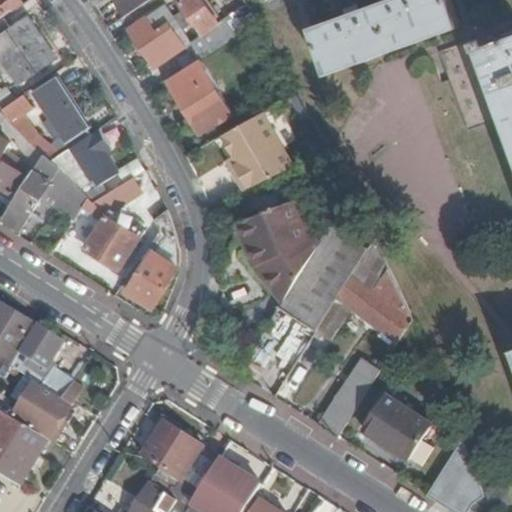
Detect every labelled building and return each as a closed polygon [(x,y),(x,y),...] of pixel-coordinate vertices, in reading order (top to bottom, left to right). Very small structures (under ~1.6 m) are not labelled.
[(0,0),(0,20),(23,5),(19,0),(0,0)] [(176,0),(202,35),(218,24),(202,0),(176,0)] [(449,0),(388,0),(310,27),(326,74),(458,27),(449,0)] [(168,26),(155,34),(145,20),(127,32),(154,69),(184,49),(168,26)] [(54,61),(27,22),(0,39),(0,57),(18,84),(54,61)] [(511,35),(480,47),(478,41),(442,54),(470,133),(506,120),(511,136),(511,35)] [(198,135),(231,116),(198,60),(167,81),(198,135)] [(55,83),(39,94),(54,118),(65,135),(70,142),(86,133),(55,83)] [(0,111),(17,101),(7,86),(0,89),(0,111)] [(22,98),(17,101),(0,111),(0,113),(8,122),(20,114),(30,108),(22,98)] [(32,113),(30,108),(20,114),(23,119),(32,113)] [(0,113),(0,127),(21,150),(30,144),(8,122),(0,113)] [(20,114),(8,122),(30,144),(37,139),(31,132),(23,119),(20,114)] [(274,116),(227,132),(246,190),(293,175),(274,116)] [(54,118),(48,123),(58,139),(65,135),(54,118)] [(109,146),(98,131),(91,135),(55,157),(48,161),(74,187),(93,176),(99,186),(115,177),(101,151),(109,146)] [(30,144),(43,156),(48,161),(55,157),(37,139),(30,144)] [(7,158),(12,150),(0,142),(0,189),(11,196),(23,177),(22,176),(3,164),(7,158)] [(21,150),(36,166),(43,156),(30,144),(21,150)] [(48,161),(43,156),(36,166),(1,220),(19,232),(38,203),(42,197),(56,206),(65,212),(61,218),(70,223),(79,209),(86,199),(74,187),(48,161)] [(3,164),(22,176),(26,171),(7,158),(3,164)] [(139,194),(130,181),(92,205),(105,216),(139,194)] [(38,203),(52,212),(56,206),(42,197),(38,203)] [(86,199),(79,209),(100,223),(105,216),(92,205),(86,199)] [(293,201),(239,226),(256,264),(284,300),(278,310),(313,333),(316,328),(336,297),(364,252),(356,247),(337,234),(329,229),(319,245),(310,239),(293,201)] [(175,240),(166,212),(149,223),(156,234),(124,283),(131,287),(127,293),(152,310),(174,278),(175,269),(161,259),(175,240)] [(119,274),(140,240),(105,216),(100,223),(84,250),(119,274)] [(362,237),(343,224),(337,234),(356,247),(362,237)] [(239,226),(230,230),(247,269),(256,264),(239,226)] [(372,239),(364,252),(336,297),(350,307),(377,329),(381,324),(397,335),(411,321),(412,320),(385,265),(372,239)] [(256,264),(247,269),(278,310),(284,300),(256,264)] [(350,307),(336,297),(316,328),(331,338),(350,307)] [(17,353),(32,328),(0,307),(0,365),(10,372),(21,356),(21,355),(17,353)] [(377,329),(373,336),(392,351),(411,321),(397,335),(381,324),(377,329)] [(44,389),(64,401),(75,385),(86,367),(82,364),(70,383),(52,370),(67,348),(38,329),(21,355),(21,356),(31,362),(26,370),(47,384),(43,389),(44,389)] [(337,401),(335,400),(316,427),(336,439),(336,438),(379,373),(361,362),(337,401)] [(23,403),(40,381),(30,374),(13,396),(23,403)] [(64,401),(44,389),(21,426),(44,441),(45,441),(60,419),(69,404),(64,401)] [(406,466),(432,426),(386,396),(361,434),(406,466)] [(21,426),(0,412),(0,477),(16,487),(44,441),(21,426)] [(66,423),(60,419),(45,441),(51,445),(66,423)] [(150,444),(156,448),(147,463),(159,471),(154,479),(155,480),(175,493),(201,450),(161,426),(150,444)] [(156,448),(150,444),(141,459),(147,463),(156,448)] [(186,511),(245,511),(250,505),(245,502),(256,483),(244,476),(247,471),(237,465),(234,470),(222,463),(220,465),(217,463),(192,503),(186,511)] [(175,493),(155,480),(134,511),(120,511),(186,511),(192,503),(175,493)] [(491,511),(495,511),(511,506),(504,488),(485,495),(491,511)] [(250,505),(245,511),(272,511),(253,499),(250,505)]
